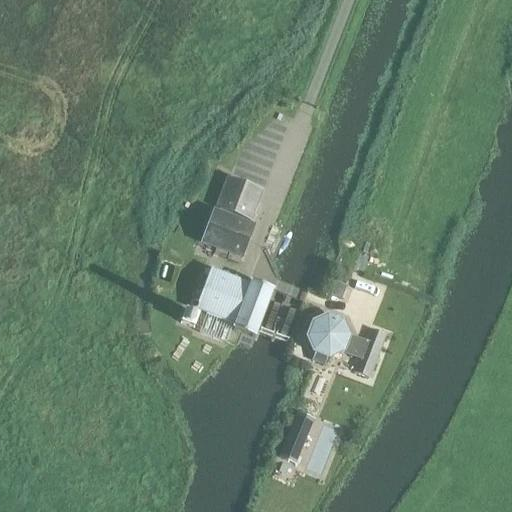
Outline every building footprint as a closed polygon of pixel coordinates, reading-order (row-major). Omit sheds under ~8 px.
[(241,260),(253,228),(248,226),(260,194),(227,181),(215,213),(202,245),(215,250),(241,260)] [(232,330),(255,339),(274,291),(251,282),(250,285),(208,270),(195,311),(202,313),(196,327),(228,340),(232,330)] [(336,286),(330,300),(341,304),(346,290),(336,286)] [(370,380),(386,336),(369,330),(364,341),(350,336),(344,322),(327,316),(311,323),(305,339),(312,355),(314,356),(312,362),(324,366),(326,360),(329,361),(342,355),(357,360),(353,373),(370,380)] [(302,393),(312,396),(316,380),(305,378),(302,393)] [(297,414),(279,459),(296,465),(314,420),(297,414)]
